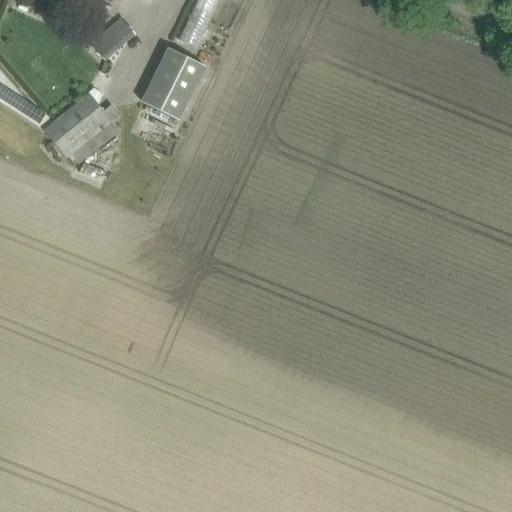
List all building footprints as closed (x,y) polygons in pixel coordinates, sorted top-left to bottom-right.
[(196,0),(178,41),(196,49),(218,0),(196,0)] [(89,13),(106,21),(111,9),(94,2),(89,13)] [(121,20),(91,45),(105,62),(135,36),(121,20)] [(169,50),(142,104),(178,122),(205,68),(169,50)] [(71,156),(79,166),(120,133),(113,123),(120,117),(112,106),(103,113),(89,95),(44,131),(67,160),(71,156)]
